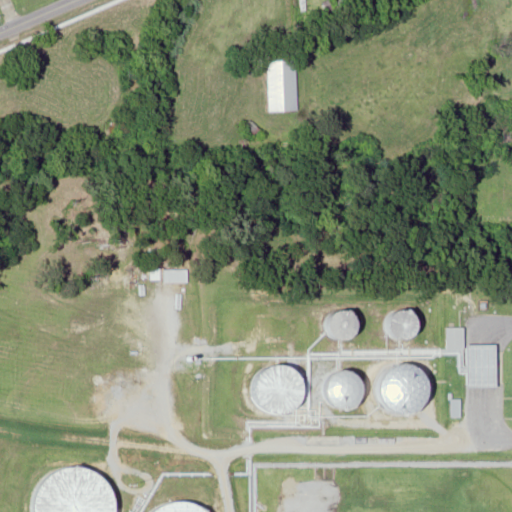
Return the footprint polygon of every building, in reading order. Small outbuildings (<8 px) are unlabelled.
[(262,58),(263,110),(293,110),(292,58),(262,58)] [(410,327),(396,305),(367,322),(381,345),(410,327)] [(346,310),(328,311),(330,337),(349,336),(346,310)] [(457,326),(439,326),(440,354),(456,354),(457,386),(491,385),(489,344),(458,345),(457,326)] [(382,414),(420,402),(407,362),(387,368),(389,375),(371,381),(382,414)] [(244,415),(291,412),(289,365),(241,368),(244,415)]
